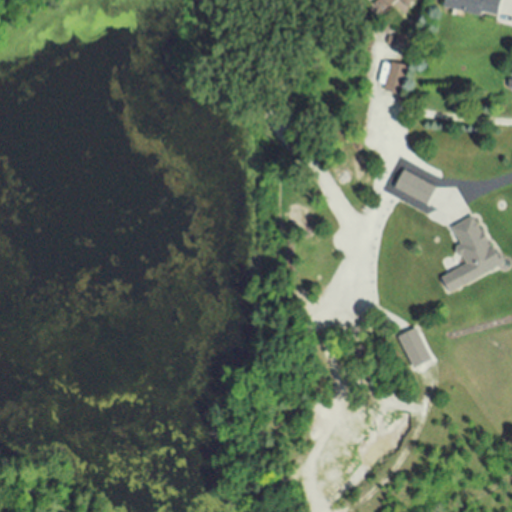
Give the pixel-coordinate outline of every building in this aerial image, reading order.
[(404,9),(415,0),(375,0),(385,11),(398,1),(404,9)] [(443,0),(441,10),(478,17),(479,14),(496,17),(499,0),(443,0)] [(405,68),(389,64),(382,93),(398,97),(405,68)] [(405,174),(409,165),(397,160),(381,193),(396,201),(399,195),(391,191),(400,171),(405,174)] [(392,190),(424,207),(434,189),(402,172),(392,190)] [(498,269),(474,218),(449,229),(458,248),(454,250),(463,268),(438,280),(445,294),(498,269)] [(410,371),(429,362),(414,331),(395,339),(410,371)]
